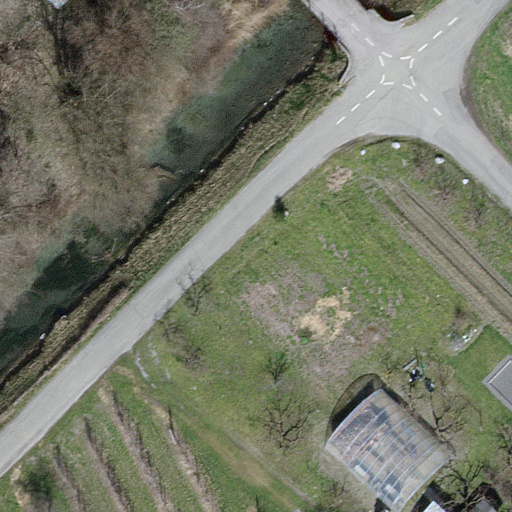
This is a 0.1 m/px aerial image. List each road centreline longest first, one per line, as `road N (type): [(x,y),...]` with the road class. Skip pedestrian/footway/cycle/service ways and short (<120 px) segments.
road 1 (unclassified): [(0,456),(396,68)]
road 2 (unclassified): [(396,68),(511,187)]
